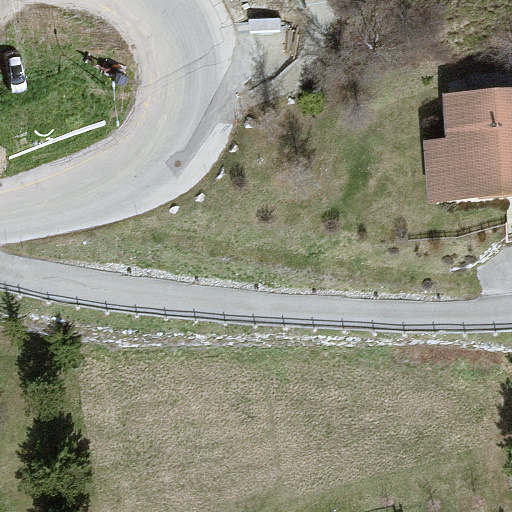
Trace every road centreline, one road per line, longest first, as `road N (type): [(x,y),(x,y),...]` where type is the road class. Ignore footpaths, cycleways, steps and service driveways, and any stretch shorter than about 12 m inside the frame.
road 1 (residential): [(0,222),(51,216),(147,163),(175,86),(151,14),(131,0)]
road 2 (track): [(161,124),(281,87),(325,37),(313,0)]
